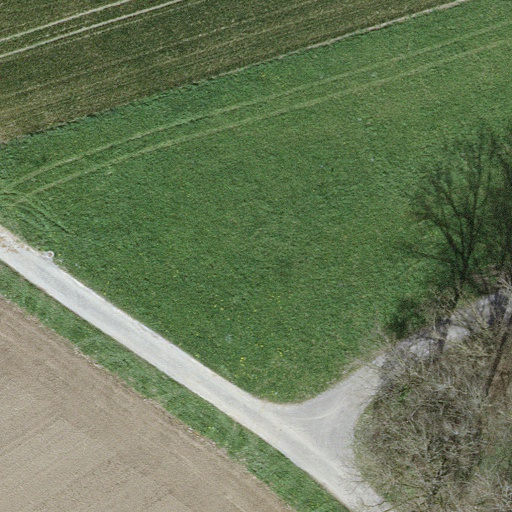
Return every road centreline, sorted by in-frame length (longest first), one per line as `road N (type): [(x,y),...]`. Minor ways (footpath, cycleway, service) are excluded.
road 1 (track): [(286,409),(0,208)]
road 2 (track): [(286,409),(511,263)]
road 3 (track): [(393,511),(286,409)]
